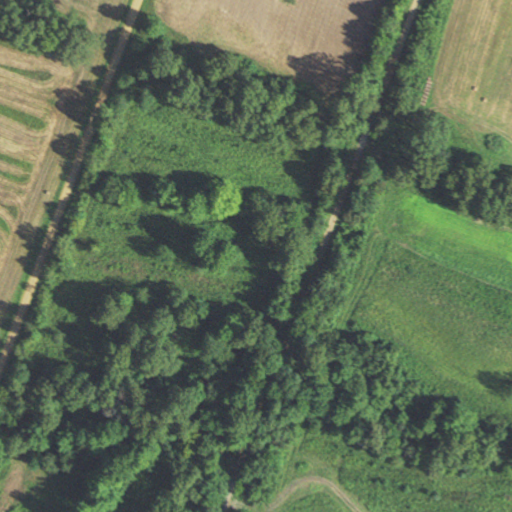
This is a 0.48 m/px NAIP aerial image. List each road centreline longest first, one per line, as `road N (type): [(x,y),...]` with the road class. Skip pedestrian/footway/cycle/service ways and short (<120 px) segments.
road 1 (residential): [(206,511),(419,0)]
road 2 (residential): [(139,0),(0,371)]
